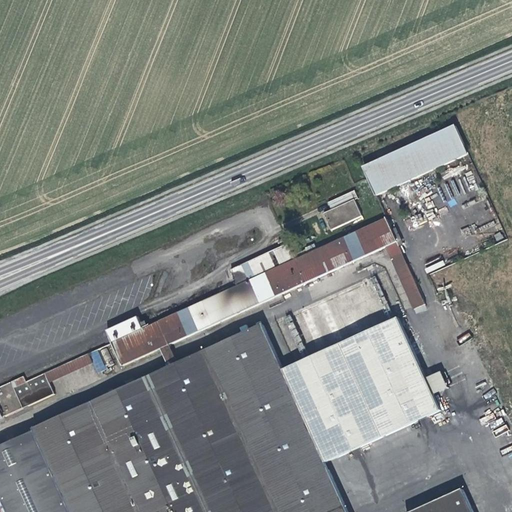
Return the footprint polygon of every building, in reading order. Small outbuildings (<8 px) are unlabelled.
[(470,151),(457,123),(365,165),(378,194),(470,151)] [(360,197),(357,188),(329,200),(332,208),(325,212),(333,230),(364,216),(357,198),(360,197)] [(348,511),(328,466),(443,414),(436,398),(450,391),(444,375),(428,380),(402,324),(287,376),(265,330),(182,366),(173,347),(190,340),(391,248),(416,309),(427,304),(389,217),(297,259),(292,246),(235,272),(242,286),(169,319),(147,329),(142,317),(120,327),(111,330),(128,367),(164,352),(171,371),(167,372),(36,430),(38,435),(0,452),(0,511),(348,511)] [(52,386),(82,373),(99,365),(93,355),(34,383),(31,376),(0,390),(0,422),(57,397),(52,386)] [(412,511),(478,511),(467,487),(412,511)]
